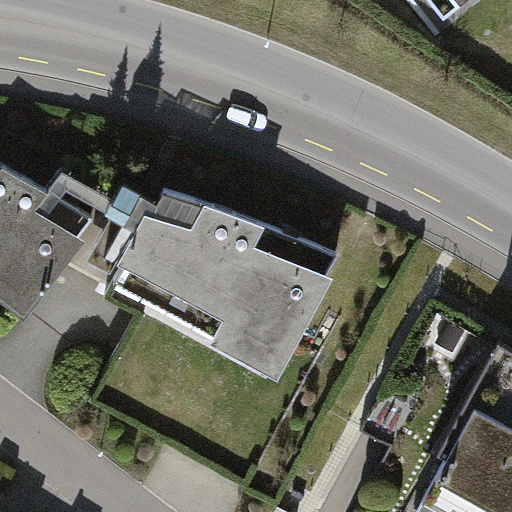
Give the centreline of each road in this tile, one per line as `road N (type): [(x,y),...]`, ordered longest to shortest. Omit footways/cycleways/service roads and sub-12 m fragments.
road 1 (secondary): [(0,16),(157,51),(301,101),(511,208)]
road 2 (residential): [(122,511),(0,420)]
